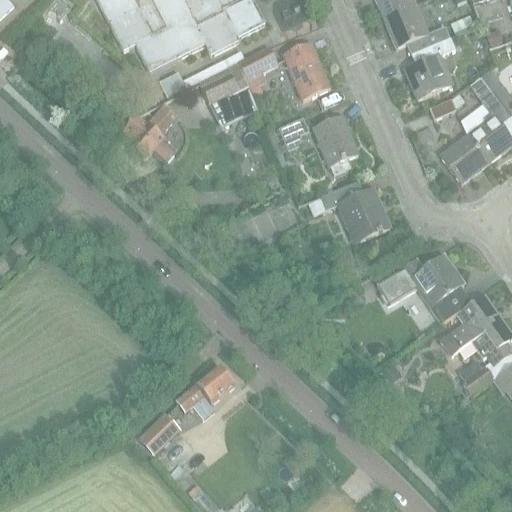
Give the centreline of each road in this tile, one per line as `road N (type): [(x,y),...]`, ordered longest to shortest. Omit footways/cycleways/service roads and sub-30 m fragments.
road 1 (tertiary): [(422,511),(0,113)]
road 2 (residential): [(485,220),(444,222),(419,206),(331,0)]
